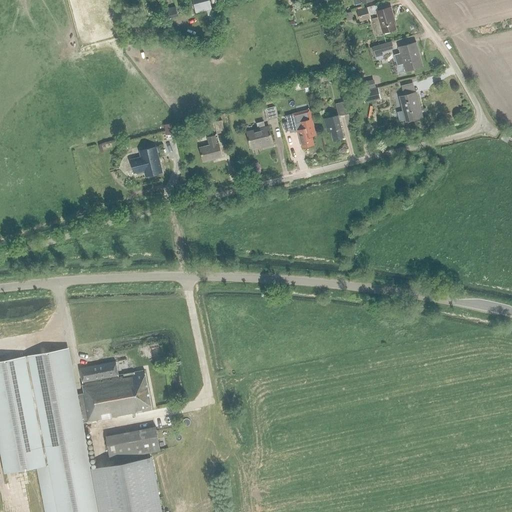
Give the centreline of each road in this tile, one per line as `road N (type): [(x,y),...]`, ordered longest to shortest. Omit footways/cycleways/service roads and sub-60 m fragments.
road 1 (unclassified): [(0,258),(477,128),(478,109),(463,82),(405,0)]
road 2 (tertiary): [(511,314),(274,279),(149,275),(0,288)]
